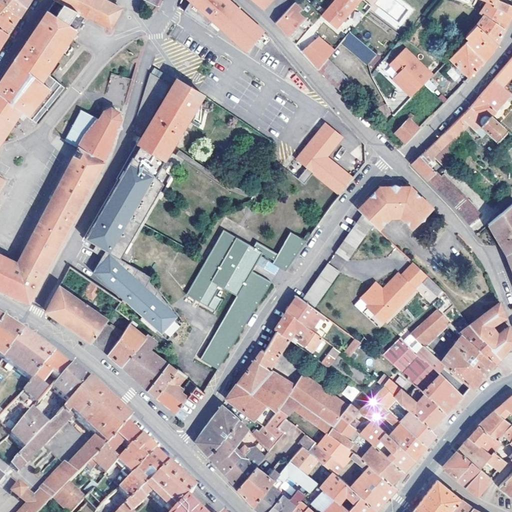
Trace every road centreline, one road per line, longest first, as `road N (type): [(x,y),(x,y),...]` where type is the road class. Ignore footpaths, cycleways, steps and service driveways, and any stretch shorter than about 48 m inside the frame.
road 1 (residential): [(177,446),(388,153)]
road 2 (residential): [(32,321),(123,138),(171,0)]
road 3 (residential): [(388,153),(242,0)]
road 4 (residential): [(511,321),(488,258),(398,162)]
road 5 (residential): [(32,321),(177,446)]
road 6 (residential): [(511,42),(398,162)]
